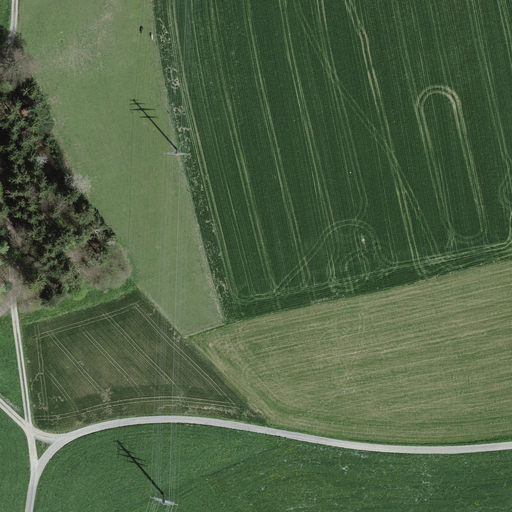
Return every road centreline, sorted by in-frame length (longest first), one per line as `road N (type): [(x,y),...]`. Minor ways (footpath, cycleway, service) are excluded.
road 1 (unclassified): [(511,445),(363,447),(171,418),(66,439)]
road 2 (track): [(0,402),(29,429),(0,203)]
